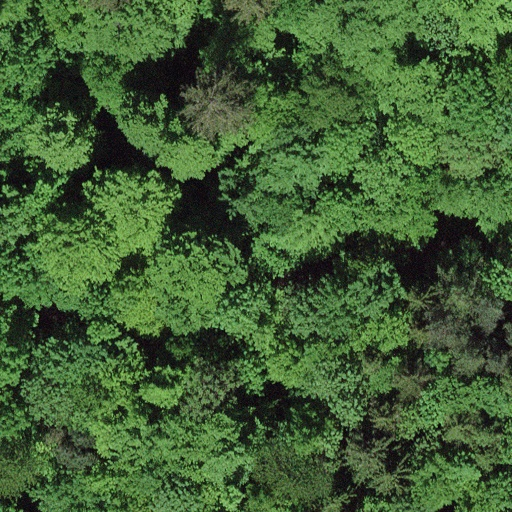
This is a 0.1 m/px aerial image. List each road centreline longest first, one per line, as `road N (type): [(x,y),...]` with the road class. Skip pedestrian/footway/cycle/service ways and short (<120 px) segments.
road 1 (track): [(511,229),(332,236),(0,272)]
road 2 (track): [(404,231),(493,0)]
